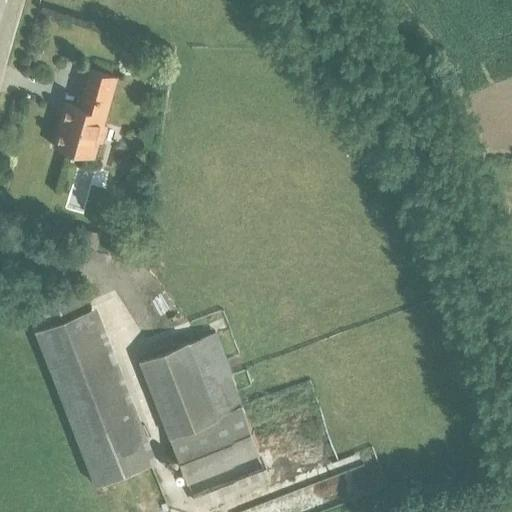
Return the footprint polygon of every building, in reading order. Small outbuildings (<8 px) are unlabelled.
[(65,100),(53,144),(94,155),(98,139),(102,140),(107,122),(103,121),(106,112),(109,100),(117,74),(89,66),(81,92),(78,104),(65,100)] [(80,224),(75,242),(77,242),(77,246),(89,249),(89,246),(95,247),(100,230),(80,224)] [(83,284),(26,307),(94,483),(156,458),(96,302),(92,304),(83,284)] [(216,327),(137,358),(186,481),(262,451),(216,327)] [(369,459),(338,469),(346,495),(377,486),(369,459)] [(268,465),(192,495),(195,503),(272,474),(268,465)]
